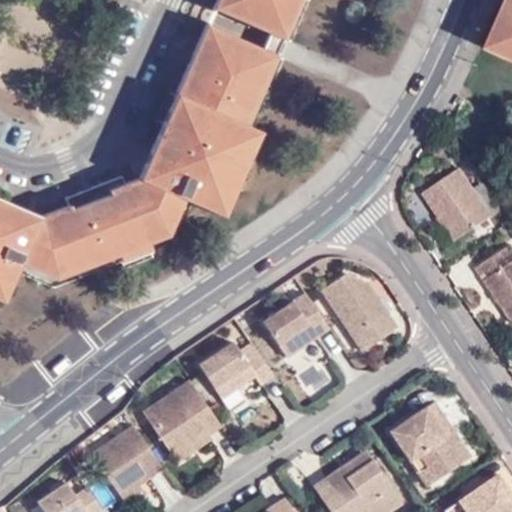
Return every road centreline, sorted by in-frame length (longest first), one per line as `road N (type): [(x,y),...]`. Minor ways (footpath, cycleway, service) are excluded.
road 1 (residential): [(8,441),(344,195)]
road 2 (residential): [(452,334),(193,511)]
road 3 (residential): [(0,162),(52,173),(113,134),(184,0)]
road 4 (residential): [(344,195),(398,127),(464,0)]
road 5 (residential): [(344,195),(387,239),(452,334)]
